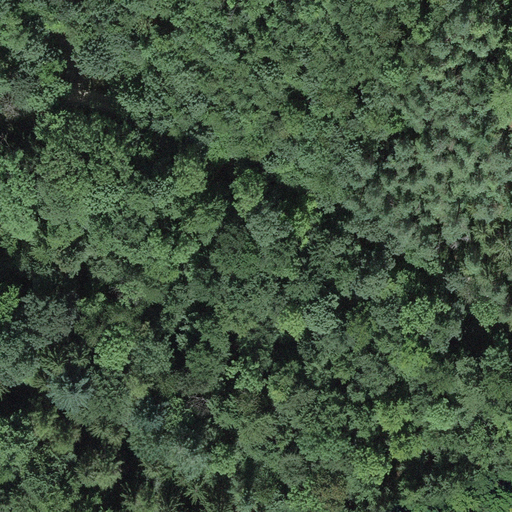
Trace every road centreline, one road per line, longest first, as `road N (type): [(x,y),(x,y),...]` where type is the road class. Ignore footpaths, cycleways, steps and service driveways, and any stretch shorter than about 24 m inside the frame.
road 1 (track): [(0,80),(72,92),(233,152),(511,307)]
road 2 (track): [(0,343),(209,511)]
road 3 (track): [(26,0),(70,45),(77,71),(72,92),(55,104),(0,121)]
